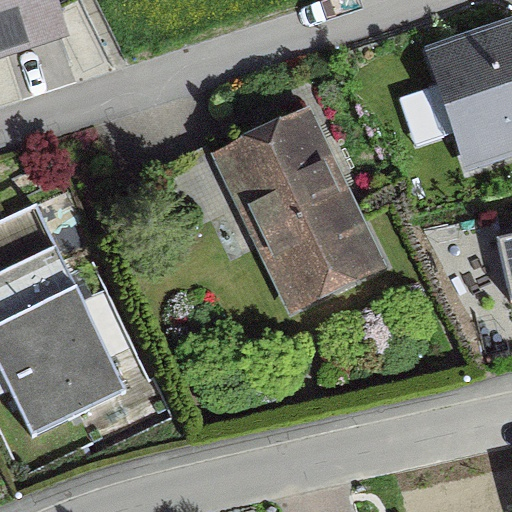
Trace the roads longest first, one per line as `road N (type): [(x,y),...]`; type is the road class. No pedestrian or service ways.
road 1 (residential): [(397,0),(0,131)]
road 2 (residential): [(511,418),(106,511)]
